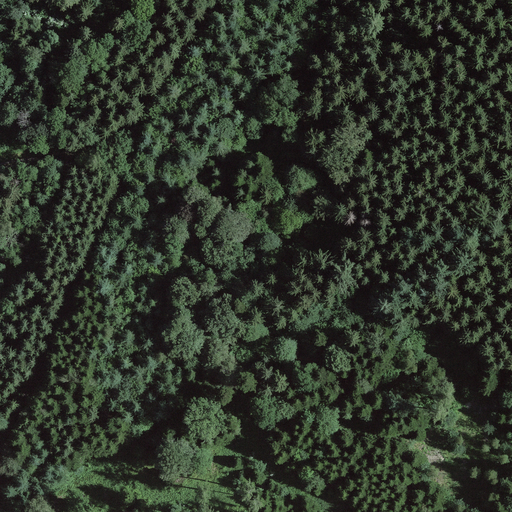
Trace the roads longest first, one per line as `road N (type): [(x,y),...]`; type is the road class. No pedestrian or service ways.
road 1 (track): [(0,449),(41,378),(49,341),(142,125),(224,0)]
road 2 (track): [(0,166),(142,125)]
